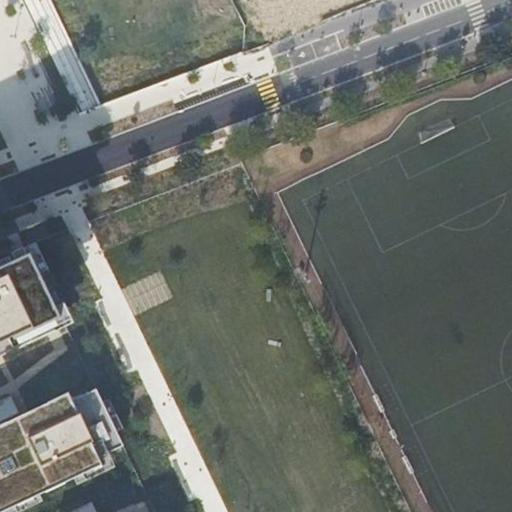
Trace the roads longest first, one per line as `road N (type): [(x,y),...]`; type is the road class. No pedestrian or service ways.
road 1 (residential): [(14,191),(266,94)]
road 2 (residential): [(266,94),(511,1)]
